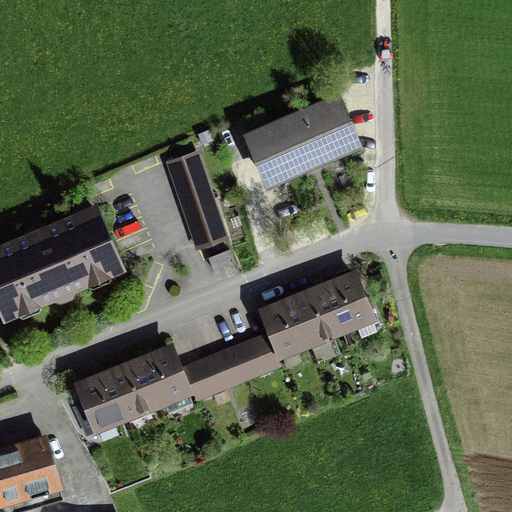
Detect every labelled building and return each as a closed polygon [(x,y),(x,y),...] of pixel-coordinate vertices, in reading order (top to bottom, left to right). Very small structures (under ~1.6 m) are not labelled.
[(249,136),(269,182),(357,144),(338,98),(249,136)] [(226,237),(197,152),(169,162),(198,247),(226,237)] [(105,273),(120,267),(95,209),(56,226),(51,224),(49,229),(28,238),(23,236),(20,241),(0,249),(0,301),(6,315),(20,309),(21,303),(31,299),(36,302),(90,279),(90,273),(101,269),(105,273)] [(214,271),(235,262),(230,249),(209,257),(214,271)] [(355,276),(325,288),(340,326),(370,314),(355,276)] [(311,341),(341,328),(340,326),(325,288),(326,290),(296,302),(295,300),(311,341)] [(310,341),(311,341),(295,300),(265,312),(280,350),(309,339),(310,341)] [(266,336),(187,368),(198,396),(277,364),(266,336)] [(193,403),(171,350),(141,362),(158,402),(157,400),(163,397),(169,412),(193,403)] [(112,374),(111,374),(127,414),(158,402),(141,362),(142,364),(112,376),(112,374)] [(127,414),(111,374),(81,386),(96,424),(126,412),(127,415),(127,414)] [(1,501),(14,497),(18,511),(62,499),(57,483),(60,482),(47,439),(0,452),(0,496),(0,497),(1,501)]
